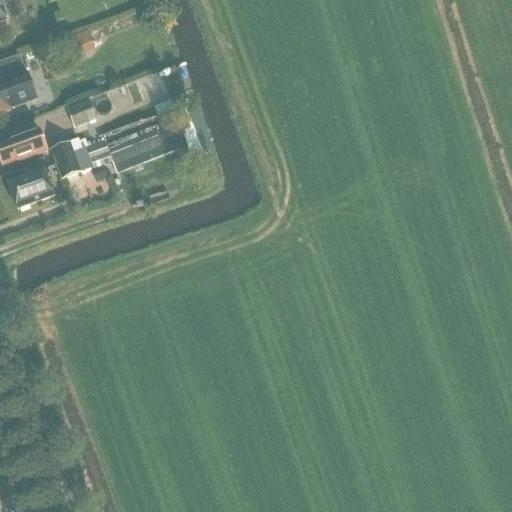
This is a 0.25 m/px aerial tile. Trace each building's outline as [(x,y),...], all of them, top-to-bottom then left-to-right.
[(88,33),(68,40),(75,60),(95,52),(88,33)] [(0,116),(10,112),(8,107),(35,97),(20,57),(0,63),(0,116)] [(90,102),(67,111),(75,131),(98,122),(90,102)] [(106,147),(114,167),(163,147),(155,128),(106,147)] [(33,157),(47,153),(42,140),(29,145),(26,136),(10,142),(11,143),(0,147),(0,163),(1,167),(17,161),(18,163),(34,158),(33,157)] [(103,144),(73,154),(69,145),(51,152),(52,155),(62,181),(90,171),(111,163),(107,154),(103,144)] [(18,211),(54,198),(43,170),(7,183),(18,211)] [(96,186),(108,181),(105,174),(93,178),(96,186)]
